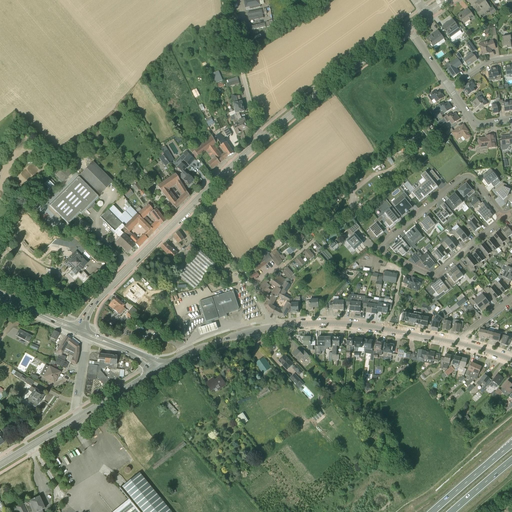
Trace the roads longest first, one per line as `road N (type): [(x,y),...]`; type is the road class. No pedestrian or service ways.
road 1 (tertiary): [(78,330),(101,295),(261,138)]
road 2 (residential): [(502,218),(463,177),(381,247),(435,273)]
road 3 (secondary): [(458,342),(344,323),(272,327)]
road 4 (tertiary): [(261,138),(382,45)]
road 5 (unclassified): [(261,138),(224,0)]
road 6 (secondary): [(272,327),(157,370)]
